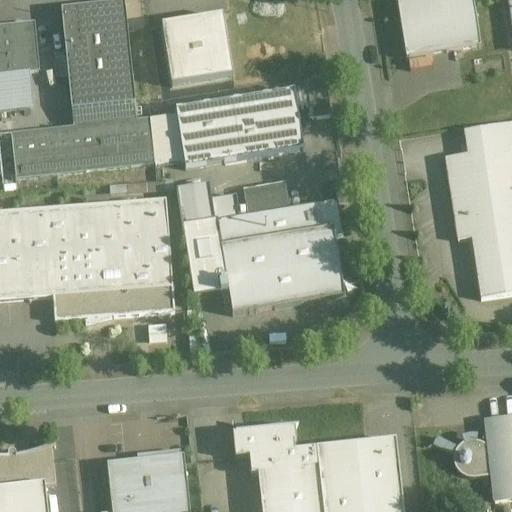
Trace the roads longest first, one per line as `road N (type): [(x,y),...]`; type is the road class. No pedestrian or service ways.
road 1 (unclassified): [(402,370),(0,401)]
road 2 (unclassified): [(352,0),(402,370)]
